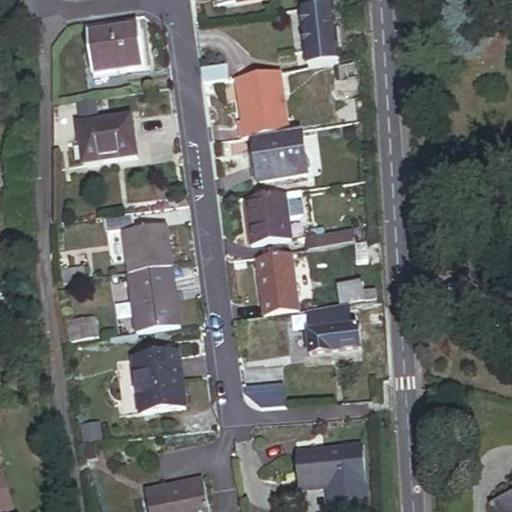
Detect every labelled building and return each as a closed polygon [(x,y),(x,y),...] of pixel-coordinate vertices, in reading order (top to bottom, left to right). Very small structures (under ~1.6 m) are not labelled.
[(266,0),(214,0),(216,10),(267,4),(266,0)] [(329,10),(299,14),(306,72),(336,68),(329,10)] [(87,41),(93,82),(145,74),(140,33),(87,41)] [(354,68),(331,70),(333,85),(355,82),(354,68)] [(200,73),(202,87),(228,83),(226,70),(200,73)] [(277,76),(235,82),(241,127),(237,127),(239,143),(251,142),(285,137),(277,76)] [(78,128),(83,166),(138,158),(132,120),(78,128)] [(354,132),(342,134),(344,146),(356,144),(354,132)] [(285,137),(251,142),(258,187),(305,181),(299,135),(285,137)] [(304,222),(300,195),(242,201),(249,250),(288,244),(285,228),(301,226),(304,222)] [(132,218),(105,221),(107,237),(134,233),(132,218)] [(125,237),(130,278),(170,272),(165,232),(125,237)] [(307,254),(351,249),(349,237),(323,240),(323,232),(304,234),(307,254)] [(366,247),(354,248),(355,270),(367,269),(366,247)] [(286,256),(252,261),(260,320),(294,316),(286,256)] [(86,282),(84,271),(61,275),(62,286),(86,282)] [(129,278),(137,338),(181,332),(172,272),(170,272),(130,278),(129,278)] [(362,288),(338,291),(340,308),(364,305),(363,296),(362,288)] [(375,294),(363,296),(364,305),(376,303),(375,294)] [(360,353),(358,331),(355,331),(355,326),(350,326),(349,313),(327,315),(328,323),(307,324),(309,357),(360,353)] [(328,323),(327,315),(306,316),(307,324),(328,323)] [(98,342),(95,322),(68,326),(71,346),(98,342)] [(133,363),(141,419),(187,413),(179,357),(133,363)] [(98,445),(82,447),(85,465),(101,463),(98,445)] [(363,451),(292,454),(294,494),(328,492),(329,511),(366,510),(363,451)] [(0,479),(0,511),(8,511),(0,480),(0,479)] [(205,511),(200,482),(144,493),(147,511),(205,511)] [(499,501),(502,511),(511,511),(511,492),(487,501),(488,505),(499,501)]
